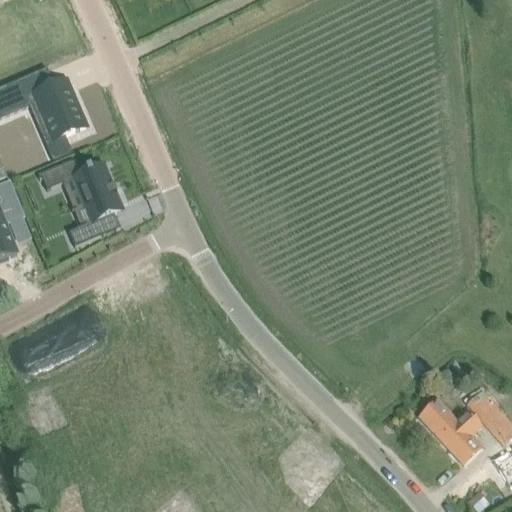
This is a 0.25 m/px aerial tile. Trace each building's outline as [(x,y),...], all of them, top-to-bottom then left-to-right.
[(47,71),(0,90),(0,121),(30,109),(45,145),(51,142),(52,144),(60,141),(61,140),(85,130),(85,128),(83,128),(83,129),(80,130),(70,109),(76,107),(73,100),(72,101),(69,94),(70,93),(66,84),(51,91),(44,74),(47,72),(47,71)] [(73,163),(37,178),(39,183),(42,182),(46,193),(62,187),(74,181),(92,224),(80,229),(68,234),(75,250),(100,239),(94,225),(114,217),(122,213),(103,168),(80,178),(75,166),(73,163)] [(0,264),(17,258),(6,229),(22,223),(7,186),(0,188),(0,264)] [(41,244),(64,234),(49,200),(27,210),(41,244)] [(511,428),(481,394),(466,407),(503,449),(511,440),(511,428)] [(438,403),(419,420),(438,441),(464,468),(478,455),(482,451),(471,439),(481,429),(468,415),(457,424),(438,403)] [(511,452),(500,461),(511,479),(511,452)] [(474,511),(482,511),(489,506),(478,495),(468,504),(474,511)]
